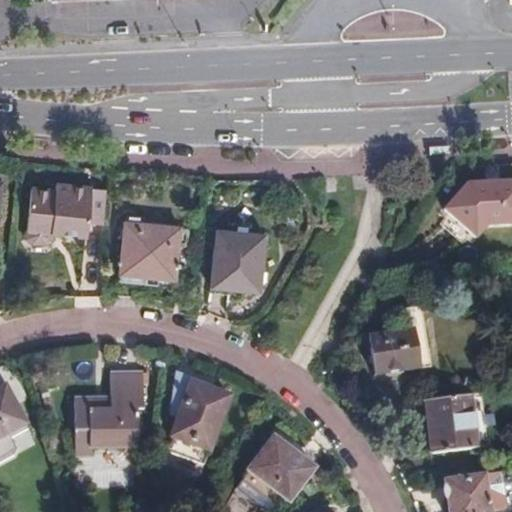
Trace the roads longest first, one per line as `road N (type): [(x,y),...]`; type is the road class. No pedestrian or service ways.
road 1 (residential): [(390,511),(358,454),(293,383),(226,347),(94,323),(0,338)]
road 2 (primary): [(300,64),(0,77)]
road 3 (primary): [(300,129),(511,119)]
road 4 (unclassified): [(301,94),(435,92),(462,82),(477,56)]
road 5 (unclassified): [(125,128),(166,106),(301,94)]
road 6 (primary): [(477,56),(300,64)]
road 7 (primary): [(125,128),(300,129)]
road 8 (primary): [(0,117),(125,128)]
